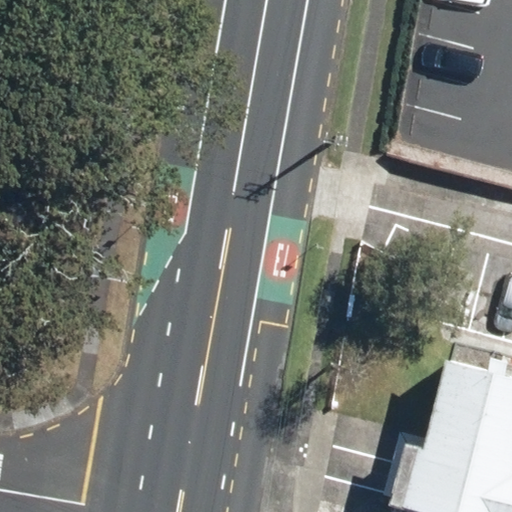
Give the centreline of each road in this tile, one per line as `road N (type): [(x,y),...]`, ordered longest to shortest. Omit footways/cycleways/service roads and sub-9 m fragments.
road 1 (primary): [(267,0),(177,511)]
road 2 (residential): [(0,489),(133,511)]
